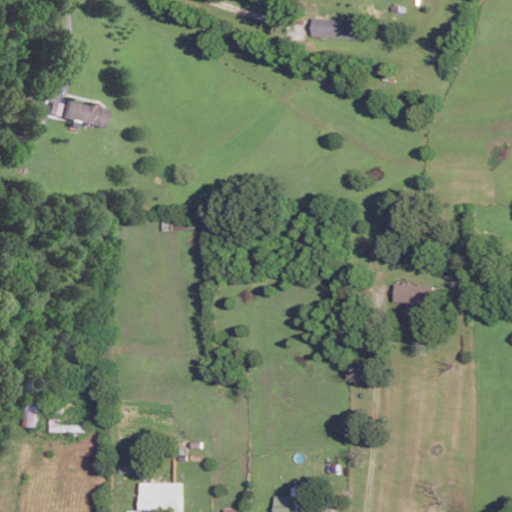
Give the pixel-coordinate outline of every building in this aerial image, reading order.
[(312,16),(312,36),(360,37),(360,18),(312,16)] [(59,114),(62,102),(52,99),(49,112),(59,114)] [(63,117),(104,126),(108,108),(67,99),(63,117)] [(433,283),(395,283),(395,301),(433,302),(433,283)] [(37,410),(44,411),(45,402),(23,401),(22,425),(36,425),(37,410)] [(49,430),(85,431),(85,422),(49,422),(49,430)] [(181,511),(182,481),(140,481),(140,511),(146,511),(181,511)]
